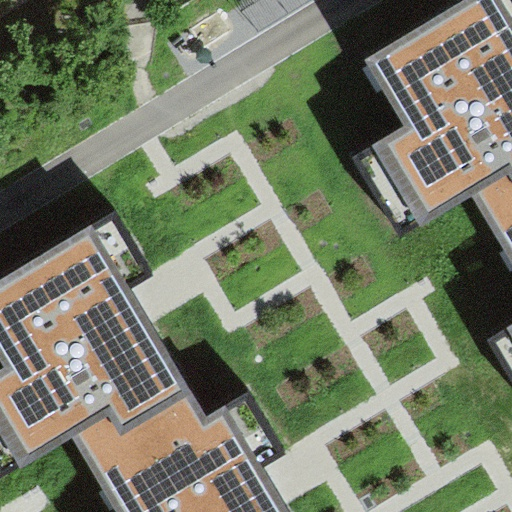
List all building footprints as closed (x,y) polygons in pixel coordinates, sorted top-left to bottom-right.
[(0,0),(0,10),(15,2),(13,0),(0,0)] [(511,5),(509,0),(461,0),(369,54),(406,116),(372,136),(423,222),(478,189),(501,227),(511,220),(511,5)] [(511,220),(501,227),(511,246),(511,317),(511,318),(511,220)] [(94,221),(0,276),(0,353),(3,358),(0,359),(0,430),(20,464),(76,431),(98,469),(204,407),(94,221)] [(293,511),(224,395),(204,407),(98,469),(123,511),(293,511)]
